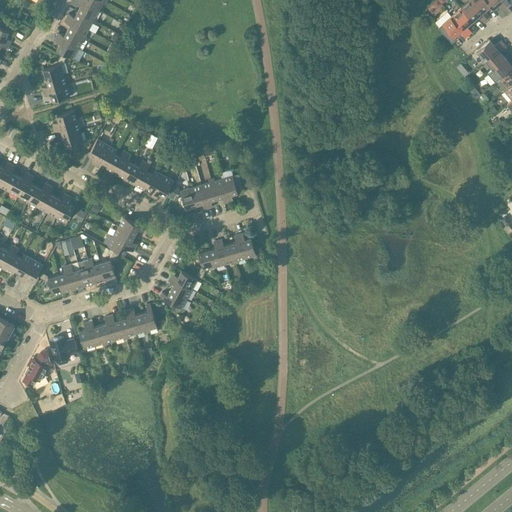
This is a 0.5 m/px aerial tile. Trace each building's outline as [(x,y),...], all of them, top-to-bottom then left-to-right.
[(99,9),(81,0),(75,0),(75,2),(81,5),(78,10),(96,20),(97,17),(95,16),(99,9)] [(81,0),(99,9),(102,3),(105,4),(106,1),(104,0),(81,0)] [(484,21),(487,19),(471,0),(469,0),(461,7),(472,20),(478,15),(484,21)] [(471,0),(487,19),(490,16),(484,9),(490,4),(486,0),(471,0)] [(502,0),(486,0),(490,4),(493,8),(499,2),(503,6),(502,7),(508,15),(511,11),(508,6),(502,0)] [(461,7),(452,15),(469,34),(472,32),(466,25),(472,20),(461,7)] [(69,13),(67,17),(88,28),(92,21),(94,23),(96,20),(78,10),(75,16),(69,13)] [(466,37),(469,34),(452,15),(439,27),(451,41),(455,37),(454,35),(460,30),(466,37)] [(88,28),(67,17),(65,21),(70,24),(67,29),(85,39),(87,36),(85,35),(88,28)] [(0,25),(0,37),(9,43),(12,39),(6,36),(9,30),(0,25)] [(59,32),(56,36),(78,47),(82,40),(84,42),(85,39),(67,29),(64,35),(59,32)] [(117,42),(122,34),(115,31),(111,38),(117,42)] [(78,47),(56,36),(54,40),(60,43),(57,48),(73,57),(78,47)] [(0,37),(0,46),(2,44),(7,47),(9,43),(0,37)] [(477,50),(485,59),(504,43),(501,40),(495,45),(489,39),(477,50)] [(507,46),(504,43),(485,59),(493,68),(505,58),(500,52),(507,46)] [(46,79),(64,74),(61,63),(63,62),(66,57),(61,54),(57,61),(58,64),(43,68),(46,79)] [(496,81),(497,80),(511,67),(511,62),(510,64),(505,58),(493,68),(488,72),(496,81)] [(505,89),(511,83),(511,67),(497,80),(505,89)] [(64,74),(46,79),(48,85),(42,87),(43,91),(67,84),(64,74)] [(67,84),(43,91),(45,95),(51,93),(53,100),(70,95),(67,84)] [(481,94),(477,89),(473,93),(476,97),(481,94)] [(488,100),(483,94),(478,98),(483,104),(488,100)] [(54,127),(77,120),(74,109),(57,114),(59,120),(52,122),(54,127)] [(497,119),(493,123),(497,128),(501,124),(497,119)] [(61,129),(63,135),(80,130),(77,120),(54,127),(55,131),(61,129)] [(80,130),(63,135),(66,146),(81,141),(82,144),(89,148),(91,143),(86,140),(83,141),(80,130)] [(92,162),(95,165),(107,143),(97,138),(89,154),(95,157),(92,162)] [(107,143),(95,165),(99,167),(103,161),(108,164),(115,152),(117,148),(107,143)] [(120,155),(115,152),(108,164),(106,168),(116,173),(127,151),(123,149),(120,155)] [(127,151),(116,173),(125,178),(134,162),(128,159),(131,153),(127,151)] [(125,178),(135,183),(146,162),(142,160),(139,165),(134,162),(125,178)] [(0,183),(11,163),(7,161),(4,167),(0,164),(0,183)] [(144,189),(146,185),(153,173),(152,173),(147,170),(150,164),(146,162),(135,183),(144,189)] [(0,183),(0,185),(9,190),(18,174),(12,171),(15,165),(11,163),(0,183)] [(154,169),(152,173),(153,173),(146,185),(151,188),(148,194),(152,196),(164,174),(154,169)] [(9,190),(18,195),(30,174),(26,171),(23,177),(18,174),(9,190)] [(28,200),(36,185),(31,181),(34,176),(30,174),(18,195),(28,200)] [(159,192),(165,195),(174,180),(164,174),(152,196),(156,198),(159,192)] [(233,174),(222,178),(229,201),(234,200),(232,194),(238,192),(233,174)] [(214,177),(211,178),(217,198),(223,196),(225,202),(229,201),(222,178),(215,180),(214,177)] [(209,181),(202,184),(208,207),(213,206),(211,200),(217,198),(211,178),(208,179),(209,181)] [(42,188),(36,185),(28,200),(37,205),(49,184),(45,182),(42,188)] [(47,211),(55,195),(50,192),(53,186),(49,184),(37,205),(47,211)] [(176,200),(180,194),(177,193),(180,187),(175,184),(168,196),(176,200)] [(202,184),(191,187),(196,204),(202,202),(204,208),(208,207),(202,184)] [(181,190),(186,207),(196,204),(191,187),(181,190)] [(47,211),(56,216),(68,194),(64,192),(61,198),(55,195),(47,211)] [(68,194),(56,216),(66,221),(75,205),(69,202),(72,196),(68,194)] [(101,205),(95,202),(92,209),(97,212),(101,205)] [(74,217),(81,221),(85,212),(78,208),(74,217)] [(119,226),(135,234),(138,229),(143,232),(146,228),(124,216),(119,226)] [(507,216),(504,216),(501,218),(507,225),(509,223),(510,220),(507,216)] [(114,235),(135,247),(137,243),(132,240),(135,234),(119,226),(114,235)] [(243,232),(239,233),(245,257),(256,254),(251,237),(245,238),(243,232)] [(236,241),(230,243),(236,262),(239,261),(238,259),(245,257),(239,233),(234,235),(236,241)] [(72,243),(83,240),(81,235),(71,238),(72,243)] [(108,245),(124,253),(127,247),(133,251),(135,247),(114,235),(108,245)] [(222,238),(218,239),(225,263),(232,261),(233,263),(236,262),(230,243),(224,245),(222,238)] [(215,247),(209,249),(214,266),(225,263),(218,239),(214,241),(215,247)] [(0,251),(0,265),(4,267),(15,246),(11,244),(8,249),(3,246),(0,251)] [(13,273),(15,269),(22,257),(21,257),(16,254),(19,248),(15,246),(4,267),(13,273)] [(201,267),(197,274),(202,277),(205,271),(204,269),(214,266),(209,249),(199,252),(203,266),(201,267)] [(111,258),(100,262),(105,279),(116,276),(112,261),(114,260),(118,253),(113,251),(110,256),(111,258)] [(23,253),(21,257),(22,257),(15,269),(21,272),(17,278),(21,280),(33,258),(23,253)] [(92,257),(88,258),(95,282),(105,279),(100,262),(94,263),(92,257)] [(33,258),(21,280),(25,282),(29,276),(34,279),(43,264),(33,258)] [(84,260),(78,261),(79,268),(85,285),(95,282),(88,258),(84,260)] [(72,263),(67,264),(74,288),(85,285),(79,268),(73,269),(72,263)] [(74,288),(67,264),(63,266),(65,272),(59,274),(64,291),(74,288)] [(192,288),(197,278),(182,269),(178,275),(173,272),(170,276),(192,288)] [(42,271),(39,276),(47,280),(49,279),(53,294),(64,291),(59,274),(48,277),(48,275),(42,271)] [(174,283),(171,289),(187,297),(192,288),(170,276),(168,280),(174,283)] [(187,297),(171,289),(168,294),(162,291),(160,295),(181,307),(187,297)] [(148,310),(142,312),(147,332),(150,331),(150,328),(157,326),(156,323),(164,320),(161,311),(154,313),(151,303),(146,304),(148,310)] [(134,308),(130,309),(136,332),(144,330),(145,332),(147,332),(142,312),(136,314),(134,308)] [(127,316),(121,318),(127,338),(130,337),(129,335),(136,332),(130,309),(125,310),(127,316)] [(113,314),(109,315),(116,338),(123,336),(124,338),(127,338),(121,318),(115,320),(113,314)] [(106,322),(100,324),(106,344),(109,343),(108,341),(116,338),(109,315),(105,316),(106,322)] [(0,357),(1,359),(3,355),(5,352),(1,349),(4,343),(7,337),(12,340),(13,336),(15,333),(11,330),(14,324),(0,316),(0,357)] [(92,320),(88,321),(95,344),(103,342),(103,345),(106,344),(100,324),(94,326),(92,320)] [(95,344),(88,321),(84,322),(86,328),(79,330),(84,348),(95,344)] [(68,352),(78,350),(74,338),(66,340),(65,335),(50,339),(55,358),(56,362),(60,364),(67,362),(70,358),(68,352)] [(49,364),(48,364),(52,362),(47,349),(41,351),(36,359),(34,358),(26,372),(23,379),(33,384),(34,382),(40,379),(48,375),(46,372),(49,364)]
